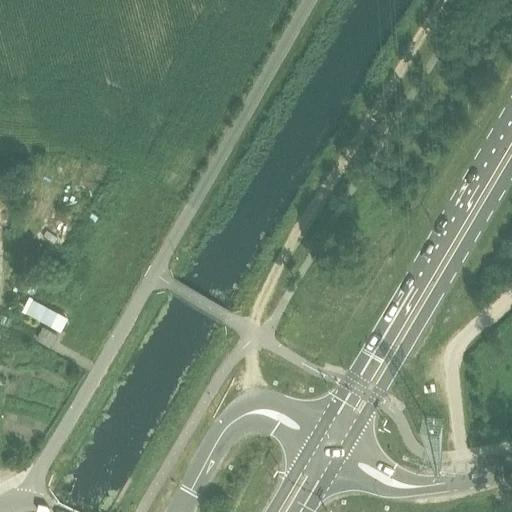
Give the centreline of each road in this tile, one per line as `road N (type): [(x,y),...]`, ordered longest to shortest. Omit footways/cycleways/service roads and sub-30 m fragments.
road 1 (unclassified): [(25,501),(309,0)]
road 2 (track): [(438,0),(255,310),(249,343)]
road 3 (primary): [(511,120),(322,440)]
road 4 (primary): [(339,453),(511,164)]
road 5 (tertiary): [(181,511),(218,436),(238,419),(266,414),(322,440)]
road 6 (track): [(462,454),(449,358),(511,293)]
road 7 (tertiary): [(339,453),(407,486),(511,472)]
